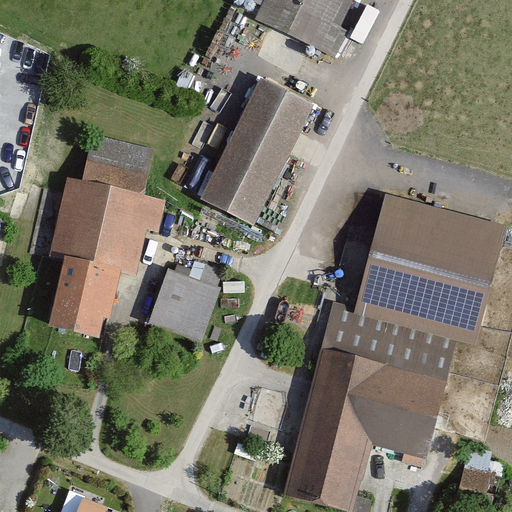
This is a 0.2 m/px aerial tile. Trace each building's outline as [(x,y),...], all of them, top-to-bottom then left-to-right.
[(265,0),(259,14),(337,51),(347,33),(337,28),(350,0),(265,0)] [(259,227),(318,104),(264,79),(205,201),(259,227)] [(169,202),(146,197),(158,151),(95,135),(83,182),(69,178),(51,254),(71,259),(55,324),(111,338),(127,272),(139,275),(150,231),(160,234),(169,202)] [(348,511),(362,511),(378,447),(434,459),(459,341),(481,346),(511,224),(387,193),(358,307),(333,301),(287,498),(348,511)] [(203,343),(222,288),(172,271),(153,326),(203,343)] [(464,485),(500,489),(504,454),(468,450),(464,485)] [(461,490),(461,499),(493,501),(493,492),(461,490)] [(119,511),(84,498),(78,511),(119,511)]
